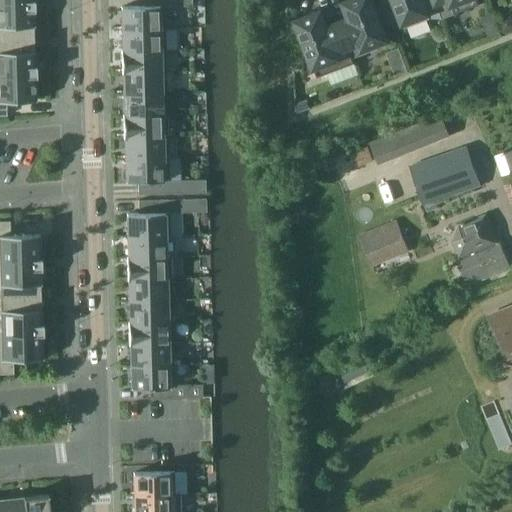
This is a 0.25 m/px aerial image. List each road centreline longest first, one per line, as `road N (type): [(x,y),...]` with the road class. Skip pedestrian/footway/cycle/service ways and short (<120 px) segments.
road 1 (residential): [(95,185),(102,394)]
road 2 (residential): [(89,0),(94,132)]
